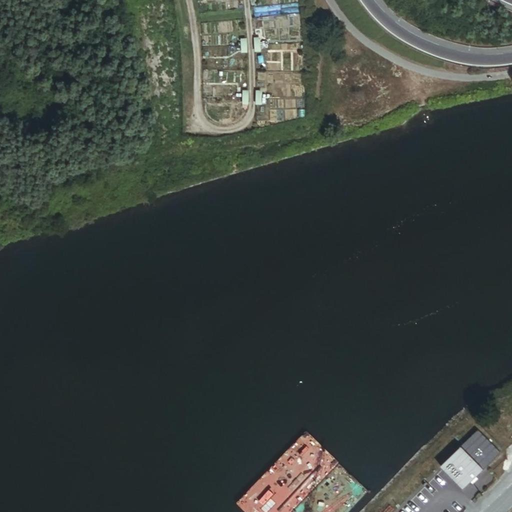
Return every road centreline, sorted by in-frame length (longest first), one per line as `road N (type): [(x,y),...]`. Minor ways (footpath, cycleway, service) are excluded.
road 1 (track): [(245,0),(251,107),(227,129),(200,114),(188,0)]
road 2 (trunk): [(511,57),(433,48),(367,0)]
